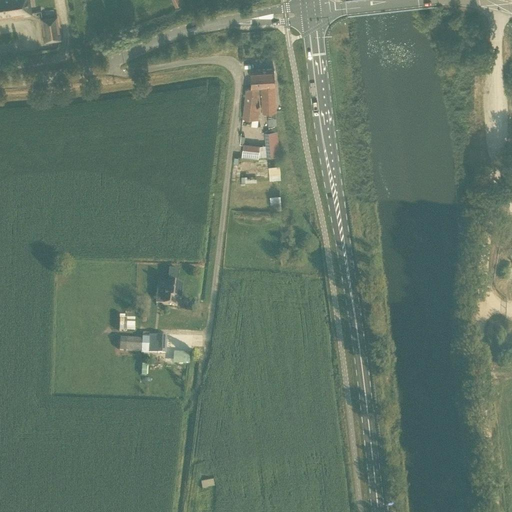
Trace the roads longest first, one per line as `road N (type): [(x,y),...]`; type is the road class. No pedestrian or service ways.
road 1 (unclassified): [(489,511),(473,323),(495,121),(494,3)]
road 2 (primary): [(380,511),(311,10)]
road 3 (unclassified): [(207,342),(237,72),(229,60),(123,74),(107,66)]
road 4 (unclassified): [(107,66),(163,38),(230,21)]
road 5 (tertiary): [(311,10),(435,0)]
